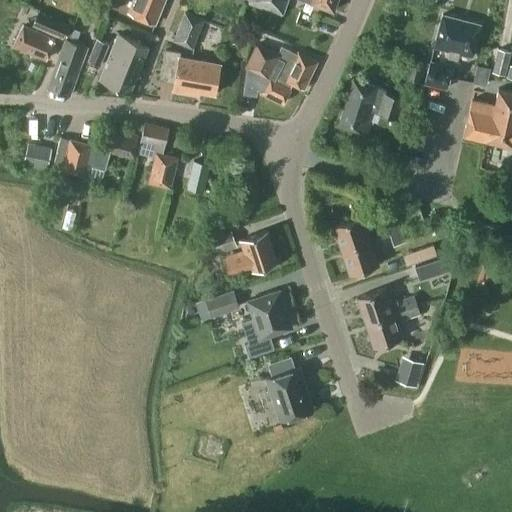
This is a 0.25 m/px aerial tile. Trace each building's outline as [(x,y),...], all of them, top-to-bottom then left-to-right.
[(163,0),(134,0),(130,11),(155,22),(163,0)] [(246,0),(246,2),(281,14),(286,0),(306,0),(333,9),(336,0),(246,0)] [(32,24),(63,38),(69,23),(38,9),(32,24)] [(192,46),(204,18),(185,10),(174,38),(192,46)] [(443,14),(435,42),(434,47),(449,51),(447,57),(458,60),(459,54),(471,57),(472,52),(479,24),(443,14)] [(55,38),(23,24),(14,44),(46,58),(55,38)] [(129,91),(148,44),(119,32),(100,79),(129,91)] [(69,94),(80,63),(87,46),(66,38),(60,55),(48,87),(69,94)] [(97,38),(87,60),(99,65),(108,43),(97,38)] [(263,92),(283,102),(292,83),(303,88),(317,60),(298,51),(297,53),(282,45),(278,52),(256,41),(244,65),(270,78),(263,92)] [(160,78),(174,80),(173,88),(188,91),(189,87),(215,92),(220,62),(181,55),(181,51),(165,48),(160,78)] [(497,48),(492,72),(505,75),(510,51),(497,48)] [(423,82),(425,83),(426,83),(446,88),(447,88),(450,77),(451,72),(444,71),(445,64),(429,59),(423,82)] [(423,63),(411,60),(408,76),(419,78),(423,63)] [(488,84),(493,67),(479,63),(475,80),(488,84)] [(409,121),(415,102),(385,92),(386,88),(353,77),(338,124),(367,133),(374,110),(409,121)] [(511,90),(498,87),(494,103),(472,98),(464,133),(511,143),(511,90)] [(169,185),(176,157),(162,153),(169,127),(145,121),(137,151),(153,156),(147,180),(169,185)] [(101,147),(110,150),(133,157),(138,135),(107,126),(101,146),(101,147)] [(70,139),(70,140),(61,138),(57,154),(54,166),(63,168),(84,174),(87,163),(105,168),(110,150),(101,147),(101,146),(92,144),(70,139)] [(47,168),(51,147),(27,142),(23,163),(47,168)] [(193,160),(186,188),(202,192),(209,164),(193,160)] [(79,177),(61,173),(56,191),(75,196),(79,177)] [(58,208),(61,197),(51,195),(49,206),(58,208)] [(425,222),(421,211),(417,200),(407,204),(414,225),(425,222)] [(333,224),(341,249),(371,239),(362,215),(333,224)] [(389,233),(401,229),(397,218),(385,222),(389,233)] [(216,254),(237,246),(231,229),(210,237),(216,254)] [(253,269),(278,261),(267,229),(240,239),(244,249),(223,255),(229,273),(237,270),(251,266),(253,269)] [(405,241),(401,229),(389,233),(393,245),(405,241)] [(371,239),(341,249),(349,273),(379,263),(371,239)] [(406,265),(436,255),(433,244),(402,254),(406,265)] [(445,256),(415,266),(419,280),(450,270),(445,256)] [(357,296),(365,321),(417,303),(414,293),(391,301),(386,286),(357,296)] [(248,355),(274,347),(270,334),(292,326),(280,288),(247,299),(253,317),(241,320),(249,342),(244,343),(248,355)] [(205,298),(210,316),(237,307),(231,290),(205,298)] [(417,303),(365,321),(374,346),(402,336),(397,321),(421,313),(417,303)] [(283,418),(310,408),(304,391),(307,390),(299,366),(295,367),(291,355),(268,363),(272,375),(266,377),(275,401),(277,400),(283,418)] [(402,356),(395,379),(416,385),(423,362),(402,356)]
